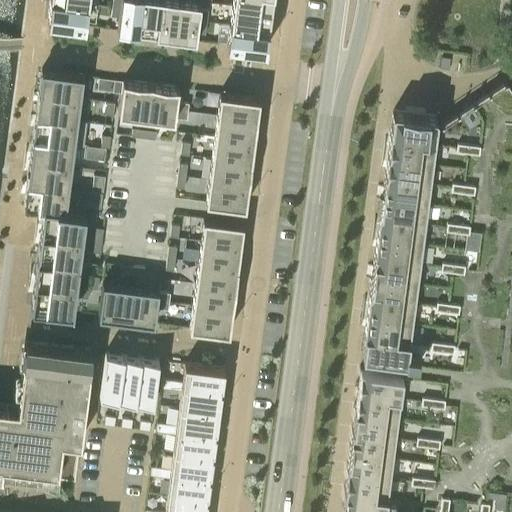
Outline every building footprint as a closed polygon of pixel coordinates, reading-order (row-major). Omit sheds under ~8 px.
[(66,0),(49,0),(47,20),(84,25),(87,3),(66,0)] [(120,0),(117,29),(137,32),(141,0),(120,0)] [(141,0),(137,32),(156,34),(160,0),(141,0)] [(160,0),(156,34),(175,37),(179,0),(160,0)] [(181,0),(179,0),(175,37),(195,40),(199,8),(200,2),(197,2),(181,0)] [(232,0),(231,5),(270,10),(271,0),(232,0)] [(112,3),(110,15),(118,16),(120,4),(112,3)] [(231,5),(229,24),(268,29),(270,10),(231,5)] [(199,8),(198,20),(206,21),(208,9),(204,8),(199,8)] [(198,20),(196,32),(204,33),(206,21),(198,20)] [(229,24),(226,44),(239,45),(265,49),(268,29),(229,24)] [(450,58),(441,56),(440,68),(448,69),(450,58)] [(41,68),(38,92),(79,97),(82,74),(50,69),(41,68)] [(433,138),(408,336),(405,357),(511,371),(511,89),(505,78),(440,122),(440,123),(435,123),(433,138)] [(112,91),(113,91),(120,92),(122,80),(114,79),(112,91)] [(118,112),(146,116),(150,82),(122,79),(122,80),(120,92),(119,103),(118,112)] [(173,120),(174,117),(175,109),(176,101),(178,86),(150,82),(146,116),(173,120)] [(218,100),(216,114),(256,119),(259,97),(250,95),(219,91),(218,100)] [(38,92),(35,114),(76,120),(77,119),(79,97),(38,92)] [(104,113),(112,114),(114,102),(106,101),(104,113)] [(176,101),(175,109),(187,110),(188,102),(176,101)] [(405,106),(404,111),(394,110),(392,110),(392,111),(389,132),(433,138),(435,123),(436,117),(436,116),(435,115),(425,114),(425,109),(405,106)] [(186,118),(187,110),(175,109),(174,117),(186,118)] [(35,114),(32,137),(73,142),(73,144),(83,145),(86,120),(77,119),(76,120),(35,114)] [(216,114),(213,135),(253,141),(256,119),(216,114)] [(132,127),(131,135),(132,135),(143,137),(144,129),(132,127)] [(143,137),(155,138),(156,130),(144,129),(143,137)] [(389,132),(387,152),(431,157),(433,138),(389,132)] [(100,146),(108,147),(110,135),(102,134),(100,146)] [(213,135),(210,157),(250,162),(253,141),(213,135)] [(32,137),(29,160),(71,165),(73,145),(73,144),(73,142),(32,137)] [(181,141),(181,142),(180,153),(188,154),(189,142),(181,141)] [(431,157),(387,152),(384,172),(428,177),(431,157)] [(210,157),(208,178),(247,183),(250,162),(210,157)] [(29,160),(26,182),(68,188),(71,165),(29,160)] [(178,162),(177,174),(185,175),(186,163),(178,162)] [(384,176),(382,191),(382,192),(426,197),(428,177),(384,172),(384,176)] [(92,174),(90,191),(102,192),(104,175),(92,174)] [(183,187),(185,175),(177,174),(175,186),(183,187)] [(205,201),(244,206),(247,183),(208,178),(205,201)] [(23,206),(43,209),(43,208),(65,210),(65,209),(67,196),(68,188),(26,182),(23,206)] [(74,204),(100,207),(102,192),(90,191),(68,188),(67,196),(74,197),(74,204)] [(382,192),(381,202),(379,211),(423,217),(426,197),(382,192)] [(43,209),(40,232),(81,237),(85,212),(65,209),(65,210),(43,208),(43,209)] [(423,217),(379,211),(376,232),(421,237),(423,217)] [(203,217),(200,239),(239,244),(242,222),(203,217)] [(179,224),(171,223),(169,235),(177,236),(179,224)] [(94,227),(93,239),(101,240),(103,228),(98,227),(94,227)] [(40,232),(36,256),(78,261),(81,237),(40,232)] [(376,232),(374,251),(418,256),(421,237),(376,232)] [(91,251),(99,252),(101,240),(93,239),(91,251)] [(200,239),(197,261),(237,266),(239,244),(200,239)] [(168,245),(166,257),(174,258),(176,246),(168,245)] [(372,270),(371,271),(416,276),(418,256),(374,251),(372,270)] [(36,256),(33,280),(75,286),(78,261),(36,256)] [(173,270),(174,258),(166,257),(165,264),(164,269),(173,270)] [(197,261),(194,282),(234,287),(237,266),(197,261)] [(119,271),(131,273),(132,265),(120,263),(119,271)] [(143,274),(144,266),(132,265),(131,273),(143,274)] [(370,281),(369,295),(413,301),(416,276),(371,271),(370,281)] [(89,287),(97,288),(98,276),(90,275),(89,287)] [(39,307),(72,311),(75,286),(33,280),(30,305),(39,307)] [(121,317),(125,318),(130,284),(102,281),(101,289),(97,314),(103,315),(121,317)] [(194,282),(191,304),(231,309),(234,287),(194,282)] [(125,318),(153,322),(155,307),(156,299),(157,291),(158,288),(130,284),(125,318)] [(156,299),(168,300),(169,292),(162,291),(157,291),(156,299)] [(413,301),(369,295),(367,310),(410,316),(413,301)] [(167,308),(168,300),(156,299),(155,307),(167,308)] [(228,331),(231,309),(191,304),(188,326),(198,327),(228,331)] [(367,310),(363,330),(408,336),(410,316),(367,310)] [(408,336),(363,330),(362,351),(388,355),(405,357),(408,336)] [(0,474),(0,472),(35,477),(45,478),(75,482),(83,421),(92,350),(26,342),(21,387),(16,386),(14,402),(18,402),(18,407),(0,404),(0,474)] [(117,398),(123,354),(105,352),(99,395),(117,398)] [(140,356),(123,354),(117,398),(134,400),(140,356)] [(158,359),(140,356),(134,400),(152,402),(158,359)] [(341,511),(340,511),(511,511),(511,371),(405,357),(405,360),(404,369),(360,365),(341,511)] [(184,362),(181,380),(181,385),(221,390),(221,389),(219,389),(220,385),(221,385),(224,367),(184,362)] [(170,388),(171,379),(161,378),(161,382),(160,387),(170,388)] [(171,379),(170,388),(180,389),(181,385),(181,380),(171,379)] [(181,385),(180,389),(178,406),(218,412),(218,411),(218,407),(221,390),(181,385)] [(178,406),(176,424),(175,428),(215,434),(215,432),(213,432),(214,428),(215,428),(218,412),(178,406)] [(103,423),(114,425),(115,416),(104,414),(103,423)] [(120,426),(131,427),(132,418),(121,417),(120,426)] [(138,428),(149,430),(150,421),(140,419),(138,428)] [(164,431),(166,422),(156,421),(155,430),(164,431)] [(176,424),(166,422),(164,431),(174,433),(175,428),(176,424)] [(175,428),(174,433),(172,450),(212,455),(212,454),(210,454),(211,450),(213,450),(215,434),(175,428)] [(170,467),(169,472),(209,477),(209,476),(207,476),(208,472),(210,472),(212,455),(172,450),(170,467)] [(159,475),(160,466),(150,465),(149,474),(159,475)] [(170,467),(160,466),(159,475),(169,476),(169,472),(170,467)] [(169,476),(166,494),(206,499),(206,498),(205,498),(205,494),(207,494),(209,477),(169,472),(169,476)] [(164,511),(163,511),(204,511),(206,499),(166,494),(164,511)]
